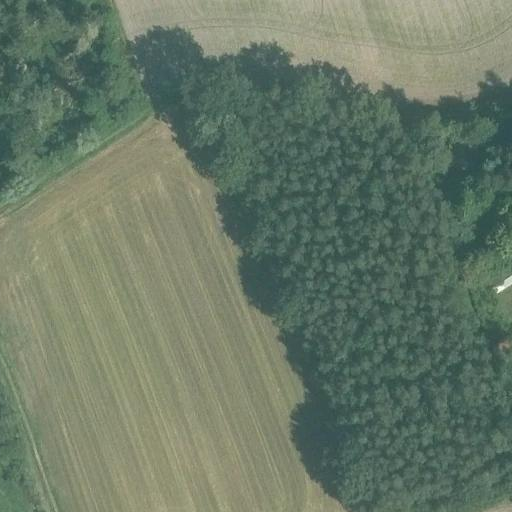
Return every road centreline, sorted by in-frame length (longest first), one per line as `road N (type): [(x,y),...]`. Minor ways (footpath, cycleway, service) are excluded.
road 1 (track): [(157,99),(0,217)]
road 2 (track): [(0,361),(52,511)]
